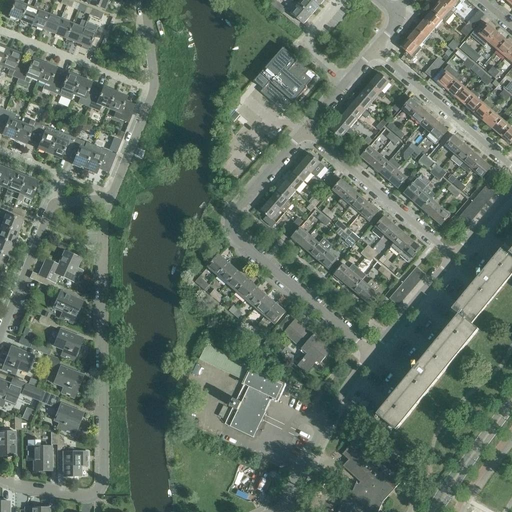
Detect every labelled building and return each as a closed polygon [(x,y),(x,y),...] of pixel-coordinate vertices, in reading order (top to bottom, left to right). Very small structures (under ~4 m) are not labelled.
[(91,0),(89,5),(104,11),(108,0),(91,0)] [(273,0),(271,4),(283,14),(287,10),(275,0),(273,0)] [(314,0),(303,0),(300,4),(312,15),(320,5),(314,0)] [(441,0),(440,2),(450,11),(454,14),(457,10),(456,9),(462,2),(459,0),(441,0)] [(9,16),(20,21),(26,6),(15,1),(9,16)] [(20,21),(32,25),(38,10),(38,11),(41,4),(36,2),(33,9),(26,6),(20,21)] [(74,2),(71,8),(77,10),(80,4),(74,2)] [(440,2),(432,11),(443,20),(450,11),(440,2)] [(312,15),(300,4),(291,14),(304,24),(312,15)] [(91,9),(89,15),(101,20),(103,14),(91,9)] [(32,25),(43,30),(49,15),(38,11),(38,10),(32,25)] [(432,11),(424,20),(435,29),(443,20),(432,11)] [(54,34),(66,39),(72,24),(65,21),(68,15),(63,13),(60,19),(61,20),(54,34)] [(43,30),(54,34),(61,20),(60,19),(49,15),(43,30)] [(66,39),(77,44),(86,22),(81,20),(79,27),(72,24),(66,39)] [(424,20),(417,29),(427,38),(435,29),(424,20)] [(86,22),(77,44),(89,48),(95,33),(88,31),(91,24),(86,22)] [(473,29),(467,24),(464,28),(469,33),(473,29)] [(471,35),(484,47),(488,42),(497,32),(488,24),(484,29),(480,25),(471,35)] [(417,29),(409,39),(419,47),(427,38),(417,29)] [(488,42),(497,50),(506,40),(497,32),(488,42)] [(419,47),(409,39),(401,48),(406,52),(404,55),(411,61),(421,49),(419,47)] [(460,48),(465,52),(473,43),(467,39),(460,48)] [(497,50),(506,58),(511,51),(511,44),(506,40),(497,50)] [(457,48),(451,43),(448,46),(454,51),(457,48)] [(0,72),(2,67),(9,50),(0,46),(0,72)] [(255,81),(259,85),(263,89),(261,92),(272,102),(276,98),(279,100),(287,108),(293,102),(295,102),(299,97),(301,99),(305,94),(303,93),(307,88),(307,86),(312,80),(306,74),(309,70),(284,48),(277,56),(278,57),(264,74),(265,75),(258,83),(255,81)] [(7,75),(18,79),(25,61),(19,59),(21,55),(9,50),(2,67),(10,69),(7,75)] [(470,57),(473,60),(478,54),(475,51),(470,57)] [(478,54),(473,60),(476,63),(481,57),(478,54)] [(31,78),(38,81),(44,64),(32,59),(31,63),(25,61),(18,79),(28,83),(31,78)] [(463,65),(466,68),(471,62),(468,59),(463,65)] [(441,66),(436,61),(425,73),(431,78),(441,66)] [(471,62),(466,68),(470,71),(474,65),(471,62)] [(43,89),(53,93),(60,75),(55,73),(56,69),(44,64),(38,81),(45,84),(43,89)] [(438,82),(447,90),(460,75),(448,65),(444,70),(446,72),(438,82)] [(488,73),(491,75),(496,70),(493,67),(488,73)] [(496,70),(491,75),(494,78),(499,73),(496,70)] [(66,92),(73,95),(80,78),(68,73),(66,77),(60,75),(53,93),(64,98),(66,92)] [(379,73),(371,83),(381,92),(390,82),(379,73)] [(447,90),(456,98),(465,88),(460,84),(464,79),(460,75),(447,90)] [(481,81),(484,83),(489,78),(486,75),(481,81)] [(78,103),(89,107),(96,89),(90,87),(92,83),(80,78),(73,95),(80,98),(78,103)] [(489,78),(484,83),(488,86),(493,81),(489,78)] [(366,86),(362,91),(374,101),(379,96),(383,99),(386,96),(381,92),(371,83),(367,87),(366,86)] [(101,106),(108,109),(115,92),(103,87),(101,91),(96,89),(89,107),(99,112),(101,106)] [(456,98),(465,106),(476,93),(472,90),(470,92),(465,88),(456,98)] [(499,96),(503,99),(508,93),(504,90),(499,96)] [(358,98),(355,101),(366,111),(374,101),(362,91),(357,96),(358,98)] [(115,92),(108,109),(116,112),(113,117),(129,123),(136,105),(125,101),(127,97),(115,92)] [(465,106),(474,113),(483,103),(477,98),(480,96),(476,93),(465,106)] [(508,93),(503,99),(506,102),(511,96),(508,93)] [(405,94),(396,105),(400,108),(409,98),(405,94)] [(402,110),(411,118),(421,107),(411,99),(402,110)] [(355,101),(347,111),(358,120),(362,115),(367,119),(371,115),(366,111),(355,101)] [(474,113),(484,121),(492,111),(483,103),(474,113)] [(411,118),(421,126),(430,115),(421,107),(411,118)] [(484,121),(493,129),(501,119),(496,114),(500,111),(496,107),(492,111),(484,121)] [(2,135),(14,140),(21,123),(14,120),(16,115),(6,110),(0,124),(0,129),(4,131),(2,135)] [(347,111),(339,120),(353,133),(354,132),(350,129),(358,120),(347,111)] [(423,134),(427,137),(439,123),(430,115),(421,126),(426,130),(423,134)] [(384,118),(380,123),(385,127),(389,122),(384,118)] [(493,129),(502,137),(510,127),(501,119),(493,129)] [(28,141),(34,143),(41,125),(30,120),(28,126),(21,123),(14,140),(26,145),(28,141)] [(353,133),(339,120),(331,130),(342,139),(347,133),(351,135),(353,133)] [(385,127),(380,123),(376,128),(381,131),(385,127)] [(387,127),(396,135),(400,131),(391,123),(387,127)] [(439,123),(427,137),(436,145),(448,131),(439,123)] [(37,149),(50,154),(59,132),(41,125),(34,143),(39,145),(37,149)] [(511,127),(510,127),(502,137),(511,145),(511,143),(511,127)] [(400,131),(396,135),(401,139),(405,135),(400,131)] [(63,155),(69,157),(76,139),(59,132),(50,154),(61,159),(63,155)] [(387,137),(391,141),(395,137),(390,133),(387,137)] [(239,156),(239,136),(229,136),(229,156),(239,156)] [(445,146),(454,154),(464,144),(454,136),(445,146)] [(108,151),(116,154),(121,140),(114,137),(108,151)] [(368,137),(364,142),(368,146),(372,141),(368,137)] [(395,137),(391,141),(396,145),(400,141),(395,137)] [(73,163),(85,168),(94,145),(87,143),(76,139),(69,157),(74,159),(73,163)] [(368,146),(364,142),(355,152),(360,156),(368,146)] [(412,144),(409,148),(414,152),(418,148),(412,144)] [(460,167),(460,166),(473,152),(464,144),(454,154),(451,159),(460,167)] [(94,145),(85,168),(97,173),(98,169),(104,171),(109,173),(116,154),(112,153),(108,151),(101,148),(94,145)] [(361,157),(370,165),(380,155),(370,147),(361,157)] [(406,152),(411,156),(414,152),(409,148),(406,152)] [(473,170),(482,159),(473,152),(460,166),(469,174),(473,170)] [(302,163),(312,173),(316,176),(319,172),(315,169),(321,163),(310,154),(302,163)] [(370,165),(380,173),(389,162),(380,155),(370,165)] [(420,161),(428,169),(433,163),(424,156),(420,161)] [(389,181),(398,170),(401,167),(392,159),(389,162),(380,173),(389,181)] [(482,159),(473,170),(482,178),(491,167),(482,159)] [(302,163),(294,173),(304,182),(312,173),(302,163)] [(0,188),(1,187),(8,189),(14,172),(3,168),(0,174),(0,188)] [(430,173),(435,177),(439,173),(434,169),(430,173)] [(442,169),(439,173),(443,177),(447,173),(442,169)] [(398,170),(389,181),(398,189),(407,178),(398,170)] [(12,191),(19,194),(26,177),(14,172),(8,189),(5,195),(10,197),(12,191)] [(294,173),(286,182),(296,192),(304,182),(294,173)] [(439,173),(435,177),(440,181),(443,177),(439,173)] [(335,175),(327,185),(331,189),(340,178),(335,175)] [(26,177),(19,194),(17,200),(22,202),(23,197),(31,200),(38,182),(26,177)] [(453,184),(458,188),(461,184),(457,179),(453,184)] [(333,191),(342,198),(351,188),(342,180),(333,191)] [(286,182),(277,192),(288,201),(289,201),(296,192),(286,182)] [(404,194),(413,202),(423,191),(413,183),(404,194)] [(458,188),(462,192),(466,188),(461,184),(458,188)] [(331,189),(327,185),(323,189),(327,193),(331,189)] [(448,190),(453,194),(456,190),(451,185),(448,190)] [(486,186),(482,191),(491,198),(495,194),(486,186)] [(339,202),(348,210),(360,196),(351,188),(342,198),(339,202)] [(466,188),(462,192),(470,198),(473,194),(466,188)] [(456,190),(453,194),(457,198),(461,194),(456,190)] [(413,202),(423,210),(432,199),(423,191),(413,202)] [(482,191),(478,195),(488,203),(491,198),(482,191)] [(277,192),(269,201),(285,214),(293,204),(289,201),(288,201),(277,192)] [(478,195),(475,200),(484,208),(488,203),(478,195)] [(357,218),(360,214),(370,204),(360,196),(348,210),(357,218)] [(315,199),(311,204),(315,207),(319,203),(315,199)] [(423,210),(432,218),(441,207),(432,199),(423,210)] [(475,200),(471,204),(480,212),(484,208),(475,200)] [(285,214),(269,201),(261,210),(267,216),(263,220),(273,228),(285,214)] [(0,209),(12,213),(14,207),(3,203),(0,209)] [(315,207),(311,204),(307,209),(311,212),(315,207)] [(370,204),(360,214),(370,222),(379,211),(370,204)] [(471,204),(467,209),(476,217),(480,212),(471,204)] [(14,207),(12,213),(24,218),(26,212),(14,207)] [(441,207),(432,218),(441,226),(450,215),(441,207)] [(322,212),(327,216),(331,212),(326,208),(322,212)] [(467,209),(463,213),(472,221),(476,217),(467,209)] [(0,217),(4,219),(1,226),(18,233),(23,221),(0,211),(0,217)] [(331,212),(327,216),(332,220),(335,216),(331,212)] [(472,221),(463,213),(459,218),(468,226),(472,221)] [(317,218),(322,222),(325,218),(321,214),(317,218)] [(376,227),(385,235),(394,225),(385,217),(376,227)] [(298,218),(294,222),(299,226),(303,222),(298,218)] [(325,218),(322,222),(327,226),(330,222),(325,218)] [(299,226),(294,222),(289,228),(285,224),(281,229),(290,237),(299,226)] [(0,239),(13,244),(18,233),(1,226),(0,225),(0,239)] [(343,225),(340,229),(345,233),(348,229),(343,225)] [(385,235),(394,243),(403,232),(394,225),(385,235)] [(292,238),(301,246),(310,235),(301,228),(292,238)] [(336,233),(341,237),(345,233),(340,229),(336,233)] [(348,229),(345,233),(349,237),(353,233),(348,229)] [(413,240),(403,232),(390,248),(400,255),(403,251),(413,240)] [(345,233),(341,237),(346,241),(349,237),(345,233)] [(353,233),(349,237),(357,243),(360,239),(353,233)] [(301,246),(310,254),(319,243),(310,235),(301,246)] [(0,252),(9,256),(13,244),(0,239),(0,252)] [(413,240),(403,251),(400,255),(409,263),(422,248),(413,240)] [(60,241),(57,247),(63,250),(66,244),(60,241)] [(310,254),(319,262),(329,251),(319,243),(310,254)] [(368,246),(364,250),(369,254),(373,250),(368,246)] [(453,310),(472,325),(511,276),(511,253),(504,247),(484,272),(481,269),(477,270),(479,278),(453,310)] [(361,254),(365,258),(369,254),(364,250),(361,254)] [(373,250),(369,254),(374,258),(377,254),(373,250)] [(329,251),(319,262),(329,270),(338,259),(329,251)] [(0,266),(4,268),(9,256),(0,252),(0,266)] [(32,273),(30,278),(38,282),(42,284),(52,289),(54,285),(55,282),(58,275),(76,284),(82,271),(76,269),(81,259),(64,252),(60,262),(58,261),(57,265),(46,260),(39,275),(32,272),(32,273)] [(369,254),(365,258),(370,262),(374,258),(369,254)] [(208,267),(218,276),(228,263),(219,255),(208,267)] [(383,264),(388,268),(392,264),(387,260),(383,264)] [(218,276),(227,284),(238,271),(228,263),(218,276)] [(340,280),(344,283),(357,268),(353,264),(349,269),(344,264),(333,277),(339,281),(340,280)] [(392,264),(388,268),(393,272),(397,268),(392,264)] [(378,271),(383,275),(387,270),(382,266),(378,271)] [(417,267),(413,272),(422,280),(426,275),(417,267)] [(344,283),(353,291),(362,280),(357,276),(361,271),(357,268),(344,283)] [(387,270),(383,275),(388,279),(391,274),(387,270)] [(227,284),(237,292),(248,279),(238,271),(227,284)] [(413,272),(409,276),(418,284),(422,280),(413,272)] [(409,276),(405,281),(414,289),(418,284),(409,276)] [(195,282),(200,286),(205,281),(200,277),(195,282)] [(237,292),(246,300),(257,287),(248,279),(237,292)] [(353,291),(362,299),(376,283),(372,280),(367,284),(362,280),(353,291)] [(205,281),(200,286),(204,290),(209,285),(205,281)] [(405,281),(401,285),(410,293),(414,289),(405,281)] [(376,283),(362,299),(372,307),(381,296),(376,291),(380,287),(376,283)] [(401,285),(397,290),(406,298),(410,293),(401,285)] [(246,300),(256,308),(267,296),(257,287),(246,300)] [(210,295),(215,299),(219,293),(214,290),(210,295)] [(397,290),(393,294),(403,302),(406,298),(397,290)] [(53,308),(63,312),(60,318),(72,323),(82,302),(60,292),(53,308)] [(219,293),(215,299),(219,302),(223,297),(219,293)] [(403,302),(393,294),(389,299),(399,307),(403,302)] [(265,316),(276,304),(267,296),(256,308),(265,316)] [(287,310),(281,305),(280,307),(276,304),(265,316),(275,324),(287,310)] [(229,311),(234,315),(238,310),(234,306),(229,311)] [(238,310),(234,315),(238,319),(243,314),(238,310)] [(378,415),(397,430),(479,331),(460,315),(420,364),(417,362),(413,362),(414,371),(378,415)] [(38,322),(58,329),(60,323),(41,316),(38,322)] [(285,319),(279,326),(285,331),(291,323),(285,319)] [(284,333),(307,353),(308,354),(298,366),(307,373),(317,361),(320,364),(331,351),(295,320),(284,333)] [(248,327),(253,331),(257,326),(253,322),(248,327)] [(257,326),(253,331),(257,335),(262,330),(257,326)] [(54,346),(63,350),(61,356),(73,361),(82,338),(60,330),(54,346)] [(29,348),(49,356),(51,350),(32,342),(29,348)] [(200,359),(244,381),(251,365),(207,344),(200,359)] [(2,370),(15,375),(17,369),(27,372),(33,356),(11,347),(2,370)] [(61,360),(49,356),(45,365),(55,369),(57,366),(58,366),(61,360)] [(54,383),(64,387),(61,393),(74,398),(83,375),(60,367),(54,383)] [(276,400),(279,394),(283,385),(251,370),(237,400),(234,398),(231,406),(233,408),(225,424),(254,438),(264,415),(273,398),(276,400)] [(0,406),(2,407),(4,401),(14,405),(21,388),(0,380),(0,406)] [(21,394),(39,401),(43,391),(25,384),(21,394)] [(43,391),(39,401),(38,402),(49,406),(50,404),(53,406),(53,407),(59,409),(54,421),(64,425),(61,430),(74,435),(83,413),(59,403),(61,398),(43,391)] [(31,420),(34,409),(27,407),(23,418),(31,420)] [(340,446),(349,427),(337,422),(329,441),(340,446)] [(0,432),(0,456),(15,456),(15,432),(0,432)] [(338,511),(378,511),(383,502),(406,477),(376,450),(371,456),(365,451),(367,449),(357,439),(343,454),(349,460),(343,466),(360,482),(359,485),(358,484),(357,483),(353,492),(349,490),(338,511)] [(27,447),(27,461),(33,460),(33,471),(51,471),(51,447),(27,447)] [(63,452),(63,476),(81,476),(81,466),(87,466),(87,452),(63,452)] [(0,502),(0,511),(8,511),(9,502),(0,502)]
